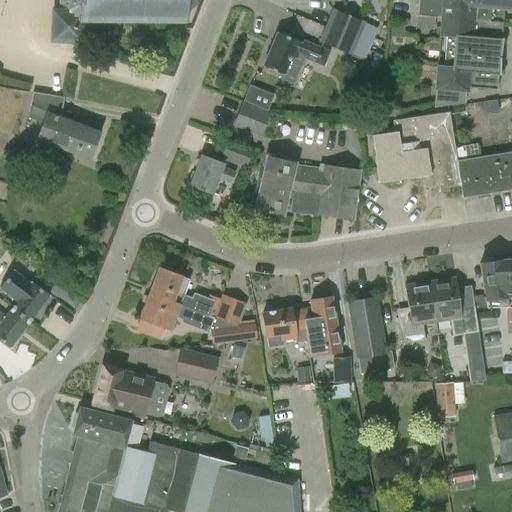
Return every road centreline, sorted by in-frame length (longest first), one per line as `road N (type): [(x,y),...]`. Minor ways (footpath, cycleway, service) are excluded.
road 1 (residential): [(142,215),(250,255),(292,259),(511,227)]
road 2 (residential): [(224,0),(142,215)]
road 3 (residential): [(142,215),(101,304),(53,376)]
road 4 (residential): [(30,511),(31,430),(53,376)]
